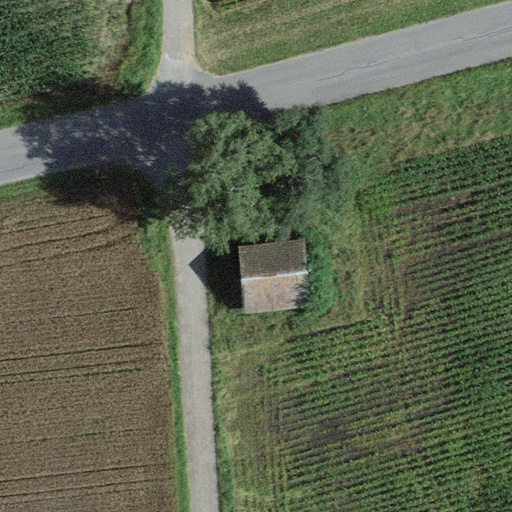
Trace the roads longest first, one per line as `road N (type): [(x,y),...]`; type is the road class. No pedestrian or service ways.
road 1 (unclassified): [(0,157),(179,118),(511,22)]
road 2 (track): [(170,0),(201,511)]
